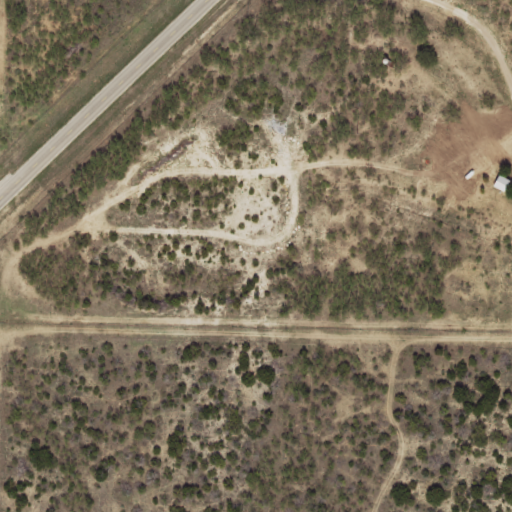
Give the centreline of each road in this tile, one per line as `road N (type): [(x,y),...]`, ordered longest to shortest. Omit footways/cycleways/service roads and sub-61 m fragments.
road 1 (residential): [(511,326),(0,297)]
road 2 (tertiary): [(0,199),(207,0)]
road 3 (residential): [(0,41),(50,151)]
